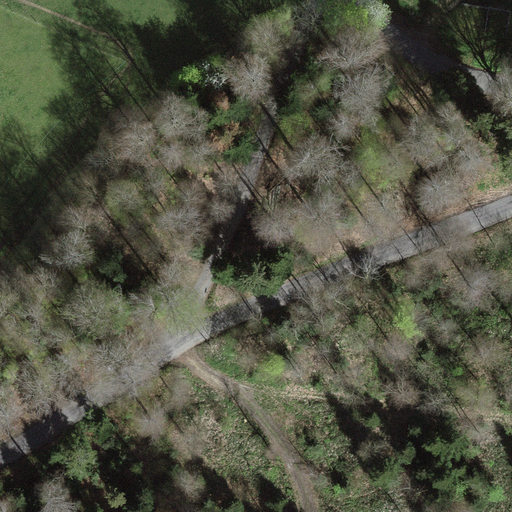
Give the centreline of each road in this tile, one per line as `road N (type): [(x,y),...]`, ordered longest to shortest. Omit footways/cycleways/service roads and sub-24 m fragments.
road 1 (unclassified): [(319,0),(179,342)]
road 2 (unclassified): [(179,342),(511,202)]
road 3 (track): [(179,342),(186,357),(235,391),(318,494),(320,511)]
road 4 (unclassified): [(0,455),(179,342)]
road 5 (unclassified): [(511,85),(431,64),(395,41),(359,0)]
